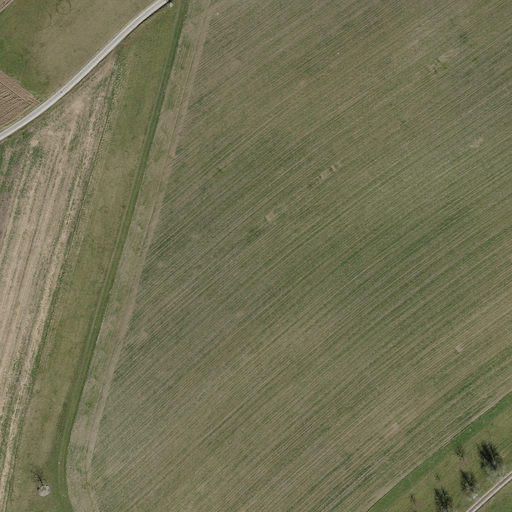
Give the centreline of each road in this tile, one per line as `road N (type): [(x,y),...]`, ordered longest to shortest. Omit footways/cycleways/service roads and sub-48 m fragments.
road 1 (track): [(182,0),(159,108),(64,425),(58,465),(67,511)]
road 2 (track): [(166,0),(0,137)]
